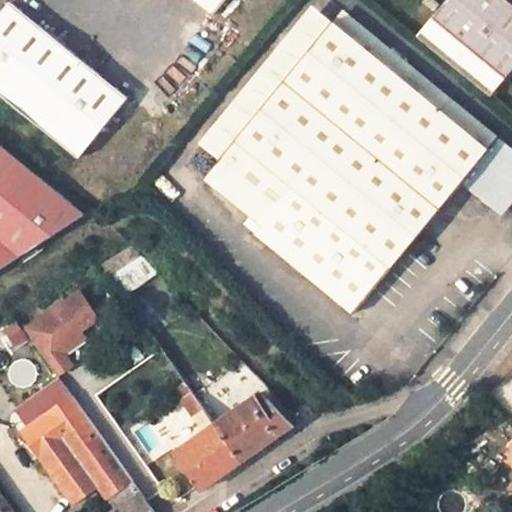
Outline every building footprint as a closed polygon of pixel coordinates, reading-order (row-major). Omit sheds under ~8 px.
[(118,88),(16,0),(1,0),(0,2),(0,87),(70,146),(118,88)] [(511,0),(439,0),(424,17),(500,77),(511,61),(511,0)] [(330,19),(438,107),(446,97),(445,96),(338,9),(330,19)] [(500,77),(424,17),(413,33),(488,91),(500,77)] [(491,197),(501,206),(511,192),(511,151),(446,97),(438,107),(330,19),(199,175),(259,224),(255,228),(350,306),(384,265),(455,182),(484,207),(491,197)] [(0,142),(0,182),(19,159),(0,142)] [(19,159),(0,182),(0,257),(77,210),(19,159)] [(493,215),(501,206),(491,197),(484,207),(493,215)] [(132,245),(103,263),(112,275),(142,255),(132,245)] [(24,326),(59,376),(75,365),(67,354),(88,338),(84,332),(97,322),(98,314),(80,289),(62,301),(61,299),(24,326)] [(161,344),(194,392),(200,399),(209,393),(171,337),(161,344)] [(153,511),(67,388),(60,393),(65,402),(25,429),(75,500),(97,484),(107,497),(109,496),(116,491),(124,505),(118,509),(113,511),(153,511)] [(200,399),(194,392),(185,398),(196,415),(206,408),(200,399)] [(20,421),(25,429),(65,402),(60,393),(20,421)] [(217,424),(243,460),(293,426),(270,404),(259,409),(251,401),(217,424)] [(243,460),(217,424),(174,454),(200,490),(243,460)] [(511,460),(511,439),(503,455),(511,460)] [(118,509),(124,505),(116,491),(109,496),(118,509)] [(0,511),(13,511),(0,493),(0,511)]
